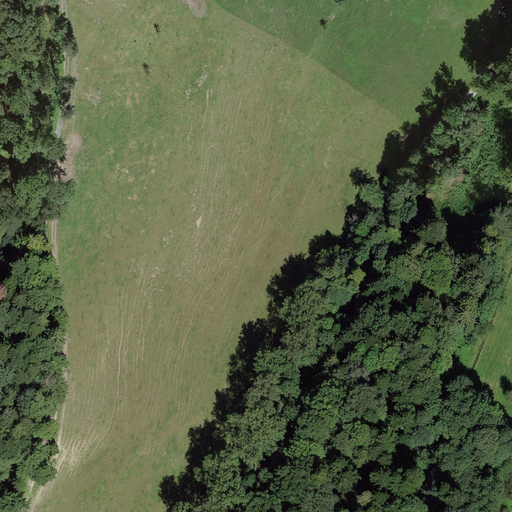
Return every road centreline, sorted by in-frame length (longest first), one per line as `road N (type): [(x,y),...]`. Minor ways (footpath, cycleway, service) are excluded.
road 1 (track): [(511,56),(473,88),(346,252),(214,511)]
road 2 (track): [(23,511),(56,423),(49,228),(68,59),(64,0)]
